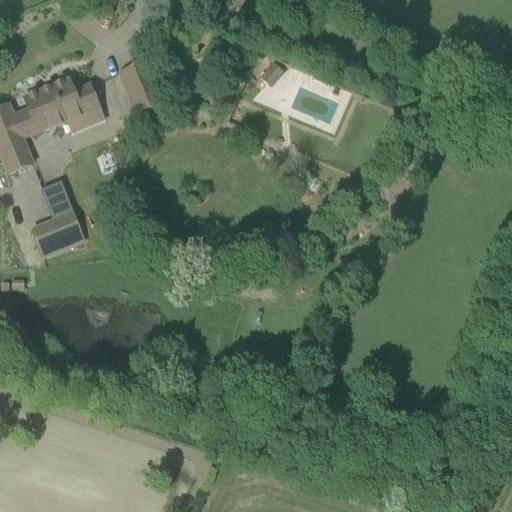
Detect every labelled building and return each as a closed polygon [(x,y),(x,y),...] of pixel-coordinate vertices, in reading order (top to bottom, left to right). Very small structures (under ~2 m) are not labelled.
[(137,119),(164,108),(147,66),(120,77),(137,119)] [(284,77),(273,66),(268,71),(280,82),(284,77)] [(72,138),(104,124),(90,89),(74,95),(69,83),(24,102),(29,114),(13,120),(8,108),(0,111),(0,154),(9,178),(36,167),(27,142),(67,125),(72,138)] [(85,244),(74,216),(32,233),(43,261),(85,244)] [(24,284),(12,284),(12,295),(24,295),(24,284)] [(235,372),(283,385),(289,363),(241,350),(235,372)]
